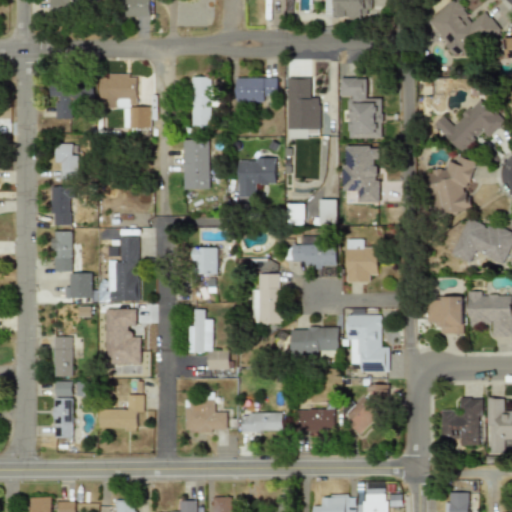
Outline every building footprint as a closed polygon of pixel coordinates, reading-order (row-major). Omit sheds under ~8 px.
[(82,0),(49,0),(49,14),(82,15),(82,0)] [(148,0),(120,0),(120,16),(148,17),(148,0)] [(370,17),(370,0),(324,0),(324,14),(332,14),(332,17),(370,17)] [(451,0),(426,20),(456,60),(497,29),(484,11),(470,22),(453,0),(451,0)] [(503,58),(511,58),(511,35),(502,36),(503,58)] [(149,127),(149,107),(135,107),(134,74),(106,75),(106,78),(98,78),(98,108),(122,107),(122,128),(149,127)] [(209,78),(190,77),(189,127),(209,127),(210,105),(214,105),(214,87),(209,87),(209,78)] [(275,77),(234,78),(235,102),(276,101),(275,77)] [(285,78),(286,129),(319,128),(318,99),(310,99),(309,78),(285,78)] [(380,138),(380,98),(365,98),(365,78),(339,78),(339,97),(347,97),(347,138),(380,138)] [(433,124),(460,152),(482,132),(487,137),(503,122),(480,98),(451,125),(442,115),(433,124)] [(307,139),(307,134),(318,134),(318,131),(288,129),(288,138),(307,139)] [(207,189),(207,140),(181,140),(182,189),(207,189)] [(76,155),(70,155),(71,144),(54,144),(53,162),(59,162),(59,179),(76,179),(76,155)] [(342,147),(343,191),(356,191),(356,202),(377,202),(377,159),(377,146),(342,147)] [(468,158),(457,161),(456,160),(446,163),(447,167),(424,173),(435,218),(470,210),(464,186),(475,183),(468,158)] [(274,184),(274,159),(236,159),(237,196),(254,196),(254,184),(274,184)] [(51,225),(69,224),(68,186),(50,187),(51,225)] [(335,199),(318,200),(318,223),(335,222),(335,199)] [(302,203),(286,204),(286,222),(302,222),(302,203)] [(450,254),(470,262),(475,251),(504,264),(511,246),(511,236),(467,216),(450,254)] [(71,271),(70,231),(53,231),(54,271),(71,271)] [(290,245),(291,261),(304,261),(304,267),(335,267),(335,244),(319,244),(319,235),(298,236),(299,244),(290,245)] [(137,237),(118,237),(118,261),(107,261),(107,301),(137,301),(137,237)] [(368,282),(368,275),(376,275),(376,247),(363,247),(363,239),(345,239),(345,282),(368,282)] [(216,247),(193,247),(193,274),(215,275),(216,247)] [(63,297),(89,298),(90,274),(68,273),(68,286),(63,286),(63,297)] [(251,324),(279,323),(278,273),(257,274),(258,290),(250,290),(251,324)] [(468,291),(467,325),(492,325),(492,337),(511,337),(511,295),(480,295),(480,291),(468,291)] [(426,322),(441,322),(440,334),(462,334),(463,299),(427,298),(426,322)] [(139,364),(139,337),(129,337),(128,326),(135,325),(135,309),(104,309),(105,364),(139,364)] [(206,369),(227,369),(227,351),(210,351),(210,319),(203,319),(203,310),(192,310),(192,326),(187,326),(187,353),(206,353),(206,369)] [(347,364),(360,364),(359,371),(387,371),(387,348),(379,348),(380,315),(347,315),(347,364)] [(337,328),(289,328),(289,356),(337,356),(337,328)] [(71,356),(79,356),(79,337),(53,337),(53,376),(71,376),(71,356)] [(71,396),(70,381),(53,381),(54,396),(71,396)] [(135,412),(142,412),(142,395),(125,395),(126,409),(97,409),(98,429),(135,429),(135,412)] [(71,398),(53,397),(52,438),(71,438),(71,398)] [(440,410),(440,438),(459,438),(459,445),(479,445),(479,398),(458,398),(458,410),(440,410)] [(511,409),(503,409),(503,398),(487,398),(488,451),(511,451),(511,409)] [(213,399),(183,400),(184,432),(213,431),(213,429),(225,429),(225,412),(213,412),(213,399)] [(294,410),(295,431),(334,430),(333,409),(294,410)] [(281,431),(281,412),(240,413),(240,431),(281,431)] [(356,504),(356,511),(385,511),(385,488),(363,489),(364,503),(356,504)] [(466,511),(467,493),(448,492),(448,502),(444,502),(443,511),(466,511)] [(347,511),(347,495),(320,496),(320,506),(311,506),(311,511),(347,511)] [(50,511),(50,497),(28,498),(28,511),(50,511)] [(231,511),(231,497),(211,497),(211,511),(231,511)] [(193,511),(193,501),(178,500),(178,511),(193,511)] [(56,511),(73,511),(73,501),(56,501),(56,511)] [(134,511),(134,501),(115,501),(115,511),(134,511)]
